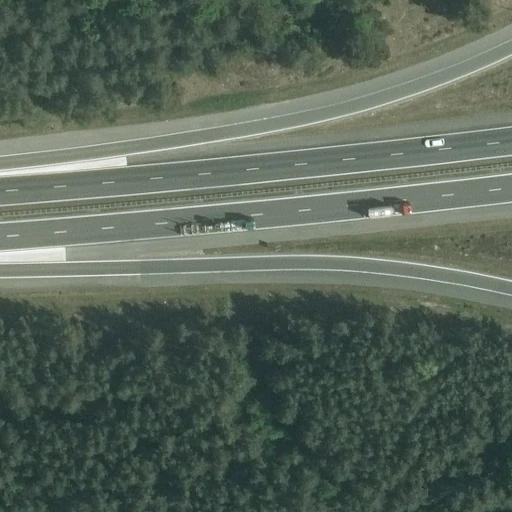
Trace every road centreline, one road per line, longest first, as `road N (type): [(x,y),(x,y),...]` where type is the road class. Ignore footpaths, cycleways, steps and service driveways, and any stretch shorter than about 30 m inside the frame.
road 1 (motorway): [(511,48),(318,115),(0,164)]
road 2 (motorway): [(511,141),(0,192)]
road 3 (motorway): [(0,237),(511,187)]
road 4 (motorway): [(0,273),(342,270),(511,295)]
